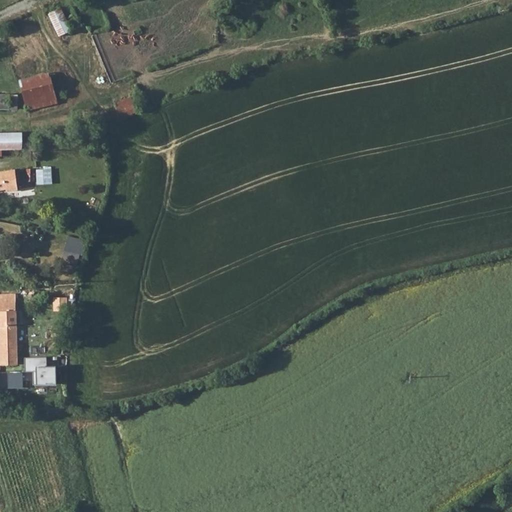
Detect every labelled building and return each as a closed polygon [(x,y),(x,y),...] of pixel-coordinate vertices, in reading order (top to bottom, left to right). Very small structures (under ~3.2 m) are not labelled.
[(75,32),(72,22),(68,24),(62,9),(51,14),(62,38),(75,32)] [(52,71),(21,79),(28,111),(60,104),(52,71)] [(0,108),(19,110),(19,96),(0,94),(0,108)] [(117,101),(122,117),(139,113),(134,96),(117,101)] [(25,134),(0,134),(0,150),(25,151),(25,134)] [(38,168),(38,183),(54,184),(54,168),(38,168)] [(17,169),(0,172),(0,189),(8,188),(9,192),(21,191),(17,169)] [(64,256),(81,260),(87,239),(70,235),(64,256)] [(20,284),(22,275),(8,271),(5,280),(20,284)] [(56,296),(55,309),(68,310),(69,297),(56,296)] [(19,364),(19,302),(0,302),(0,313),(1,340),(0,339),(0,347),(1,348),(1,365),(19,364)] [(26,356),(26,372),(34,372),(34,384),(58,384),(59,366),(48,365),(48,357),(26,356)]
